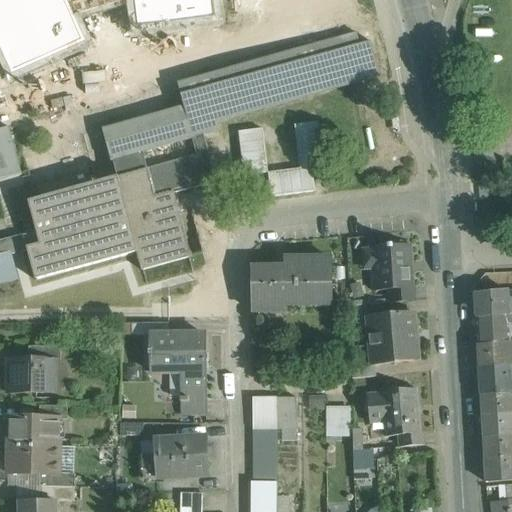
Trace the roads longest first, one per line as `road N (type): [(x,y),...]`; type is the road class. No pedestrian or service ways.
road 1 (residential): [(452,202),(274,224),(246,246),(243,503)]
road 2 (unclassified): [(457,257),(469,511)]
road 3 (unclassified): [(412,0),(452,202)]
